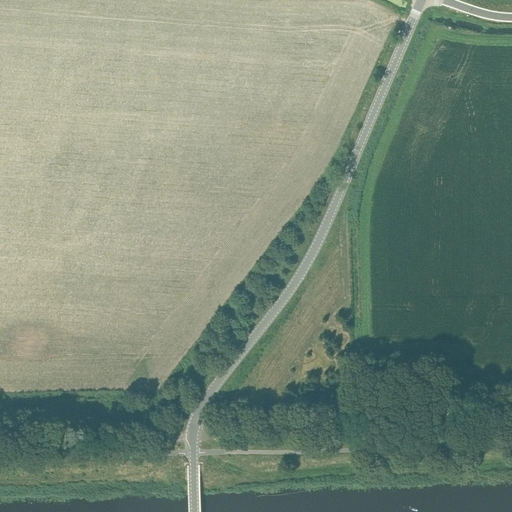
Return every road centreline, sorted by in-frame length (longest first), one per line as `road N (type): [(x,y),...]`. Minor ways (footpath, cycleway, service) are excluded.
road 1 (tertiary): [(194,511),(191,430),(199,410),(308,263),(421,0)]
road 2 (track): [(191,439),(453,379)]
road 3 (track): [(191,439),(24,407)]
